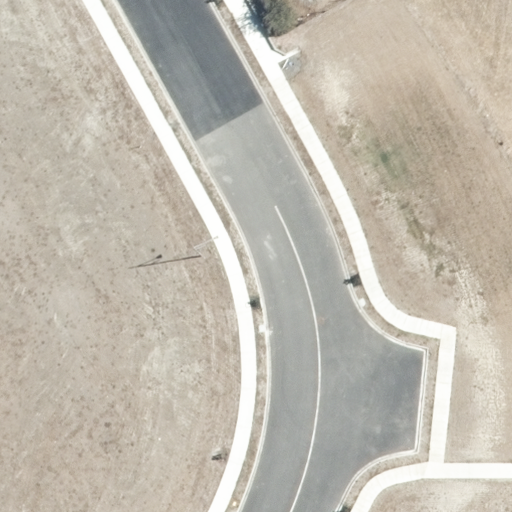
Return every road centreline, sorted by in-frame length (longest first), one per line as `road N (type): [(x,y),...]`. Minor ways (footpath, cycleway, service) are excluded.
road 1 (residential): [(315,390),(315,341),(292,247),(163,0)]
road 2 (residential): [(287,511),(315,390)]
